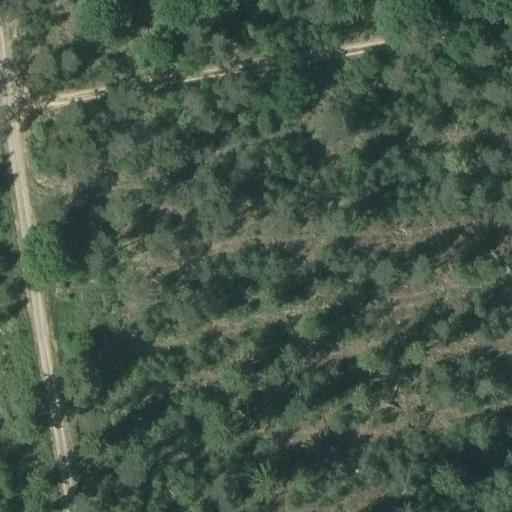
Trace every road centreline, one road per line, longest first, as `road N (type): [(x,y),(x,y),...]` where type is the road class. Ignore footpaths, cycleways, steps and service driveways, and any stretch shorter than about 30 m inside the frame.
road 1 (track): [(11,124),(511,35)]
road 2 (track): [(11,124),(67,511)]
